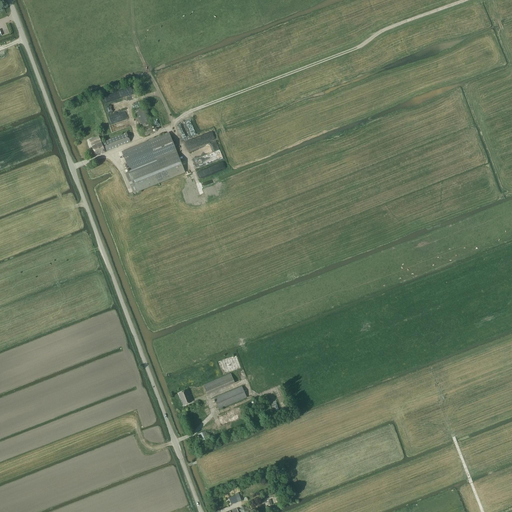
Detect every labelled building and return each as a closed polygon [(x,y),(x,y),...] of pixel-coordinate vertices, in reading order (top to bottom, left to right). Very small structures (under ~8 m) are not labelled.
[(144,107),(135,111),(144,136),(153,133),(144,107)] [(148,140),(122,151),(130,172),(125,174),(133,193),(159,183),(184,173),(185,173),(174,145),(168,132),(148,140)] [(95,155),(109,150),(130,142),(126,133),(101,143),(99,137),(89,140),(91,145),(95,144),(95,145),(92,147),(95,155)] [(207,395),(235,383),(231,374),(204,385),(207,395)] [(219,409),(247,397),(242,387),(214,399),(219,409)] [(184,405),(191,402),(187,391),(179,394),(184,405)] [(226,414),(218,418),(222,425),(230,422),(241,418),(238,408),(226,413),(226,414)] [(203,446),(211,443),(206,431),(198,434),(203,446)] [(232,505),(241,501),(239,494),(229,498),(232,505)]
